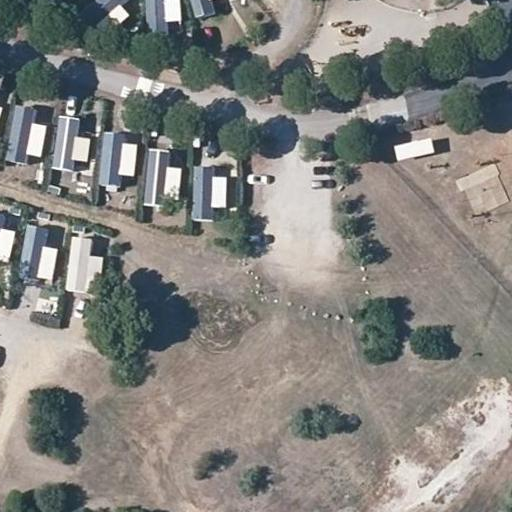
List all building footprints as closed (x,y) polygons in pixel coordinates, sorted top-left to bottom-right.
[(0,0),(0,11),(55,27),(62,0),(0,0)] [(137,0),(98,0),(81,22),(105,41),(137,0)] [(150,0),(154,50),(184,48),(181,0),(150,0)] [(198,0),(216,31),(242,16),(232,0),(198,0)] [(355,0),(349,20),(405,38),(413,12),(376,0),(355,0)] [(488,102),(511,100),(511,87),(488,89),(488,102)] [(47,103),(17,96),(0,164),(0,168),(29,176),(47,103)] [(95,115),(65,107),(47,180),(77,187),(95,115)] [(139,130),(109,123),(91,195),(121,203),(139,130)] [(185,143),(155,136),(137,208),(166,216),(185,143)] [(266,147),(238,152),(243,180),(271,176),(266,147)] [(234,156),(204,148),(186,221),(216,228),(234,156)] [(0,275),(17,205),(0,201),(0,275)] [(65,215),(35,208),(17,280),(47,287),(65,215)] [(114,234),(84,226),(66,299),(96,306),(114,234)]
